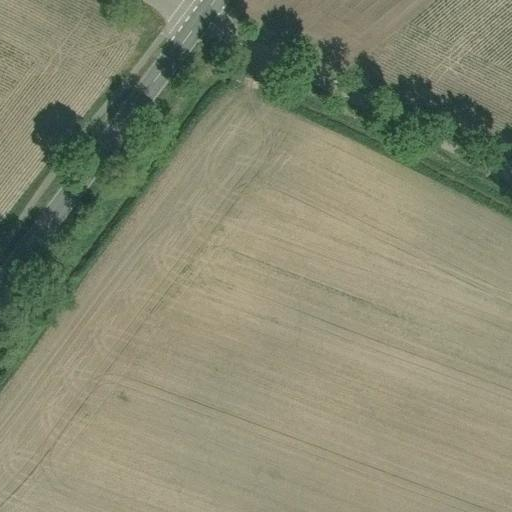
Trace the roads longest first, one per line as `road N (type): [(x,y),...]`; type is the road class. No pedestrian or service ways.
road 1 (residential): [(511,179),(195,18)]
road 2 (tertiary): [(0,280),(195,18)]
